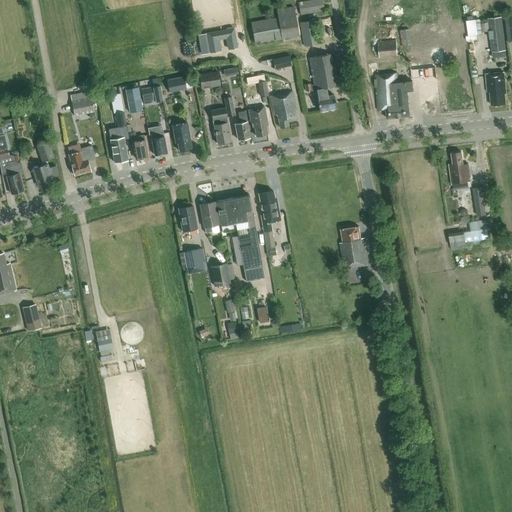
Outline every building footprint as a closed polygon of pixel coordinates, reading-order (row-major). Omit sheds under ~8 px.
[(325,11),(322,0),(311,0),(298,2),(300,15),(325,11)] [(254,44),(298,36),(293,6),(276,9),(278,17),(250,22),(254,44)] [(467,19),(470,39),(480,38),(477,17),(467,19)] [(487,18),(491,52),(505,50),(501,17),(487,18)] [(314,20),(299,22),(304,47),(319,44),(314,20)] [(234,28),(206,33),(209,53),(221,51),(219,40),(226,39),(228,50),(237,48),(234,28)] [(412,47),(413,54),(425,52),(423,44),(413,46),(409,29),(399,30),(403,49),(412,47)] [(398,56),(397,39),(379,40),(379,56),(398,56)] [(319,112),(336,109),(334,95),(327,96),(325,88),(338,85),(332,54),(309,58),(314,85),(310,85),(310,83),(304,84),(306,92),(317,90),(318,98),(317,98),(319,112)] [(290,55),(272,59),(266,60),(267,65),(274,63),(275,69),(292,65),(290,55)] [(407,91),(413,91),(413,81),(397,83),(397,73),(378,74),(376,63),(367,64),(369,76),(375,75),(375,79),(374,80),(375,88),(376,88),(377,110),(386,110),(387,119),(410,116),(407,91)] [(199,74),(201,88),(220,85),(218,71),(199,74)] [(504,93),(506,93),(504,72),(485,74),(487,92),(490,91),(491,105),(505,104),(504,93)] [(345,74),(337,75),(339,85),(346,84),(345,74)] [(182,76),(167,79),(169,92),(186,88),(184,77),(182,78),(182,76)] [(144,84),(147,98),(154,97),(155,101),(162,100),(160,85),(159,85),(158,81),(144,84)] [(258,82),(261,97),(268,96),(265,81),(258,82)] [(89,91),(70,95),(74,116),(94,112),(91,97),(97,96),(94,84),(88,85),(89,91)] [(138,87),(125,89),(130,112),(143,110),(138,87)] [(288,122),(297,120),(295,110),(296,110),(292,92),(270,96),(274,116),(277,115),(280,128),(289,126),(288,122)] [(228,117),(235,115),(231,97),(224,98),(228,117)] [(266,126),(268,125),(264,107),(248,110),(251,123),(252,123),(253,128),(254,128),(256,136),(268,134),(266,126)] [(211,111),(212,120),(214,129),(213,129),(214,135),(216,135),(217,144),(230,142),(226,118),(227,118),(225,108),(211,111)] [(124,111),(114,112),(117,127),(126,126),(124,111)] [(250,138),(245,115),(245,111),(238,112),(240,123),(235,124),(238,140),(250,138)] [(192,149),(187,123),(172,126),(175,143),(177,143),(179,151),(192,149)] [(163,132),(162,132),(161,126),(147,128),(149,134),(151,134),(152,141),(151,143),(153,144),(155,155),(167,153),(163,132)] [(38,133),(40,141),(48,139),(45,131),(38,133)] [(8,147),(4,135),(0,135),(0,165),(2,173),(6,172),(7,176),(6,176),(11,194),(13,193),(15,194),(17,193),(18,192),(24,190),(20,175),(23,174),(20,162),(19,163),(17,155),(10,157),(7,147),(8,147)] [(135,159),(147,156),(144,135),(131,137),(133,144),(132,145),(133,148),(134,149),(135,159)] [(114,163),(128,160),(123,137),(110,140),(114,163)] [(49,141),(36,145),(41,162),(54,158),(49,141)] [(88,161),(95,159),(92,145),(85,147),(85,150),(69,154),(71,164),(74,176),(91,171),(88,161)] [(452,184),(471,181),(468,164),(463,165),(461,152),(451,153),(453,164),(449,164),(452,184)] [(44,184),(53,181),(52,178),(56,176),(58,175),(58,173),(56,166),(49,168),(47,164),(33,169),(38,186),(39,186),(40,187),(44,186),(44,184)] [(473,188),(477,215),(485,214),(481,187),(473,188)] [(262,224),(269,222),(278,220),(279,219),(279,217),(279,213),(277,202),(275,202),(273,191),(258,193),(262,212),(260,212),(262,224)] [(264,278),(262,266),(250,197),(251,197),(251,194),(216,201),(221,226),(235,223),(246,282),(264,278)] [(204,227),(205,233),(212,232),(214,233),(217,233),(219,231),(218,224),(219,224),(215,202),(200,204),(204,227)] [(182,231),(197,228),(193,206),(178,209),(182,231)] [(465,244),(465,245),(487,242),(485,221),(462,224),(463,231),(449,233),(450,246),(465,244)] [(344,268),(368,264),(364,238),(360,239),(359,227),(357,227),(342,230),(341,230),(343,243),(340,243),(344,268)] [(263,233),(268,256),(276,255),(272,231),(263,233)] [(69,251),(67,244),(58,247),(60,253),(69,251)] [(206,264),(202,248),(179,253),(182,269),(206,264)] [(0,294),(16,290),(9,263),(6,264),(3,253),(0,254),(0,294)] [(210,266),(214,286),(230,283),(229,280),(227,265),(226,263),(210,266)] [(343,279),(321,283),(329,323),(342,321),(340,309),(349,307),(343,279)] [(233,312),(233,311),(235,311),(233,299),(224,301),(227,313),(233,312)] [(36,304),(22,307),(28,331),(42,328),(36,304)] [(266,307),(257,308),(260,323),(268,321),(266,307)] [(244,330),(253,328),(251,318),(242,320),(244,330)] [(236,322),(227,323),(228,334),(238,333),(236,322)] [(206,328),(198,331),(201,338),(209,335),(206,328)] [(96,332),(99,348),(112,346),(109,330),(96,332)]
